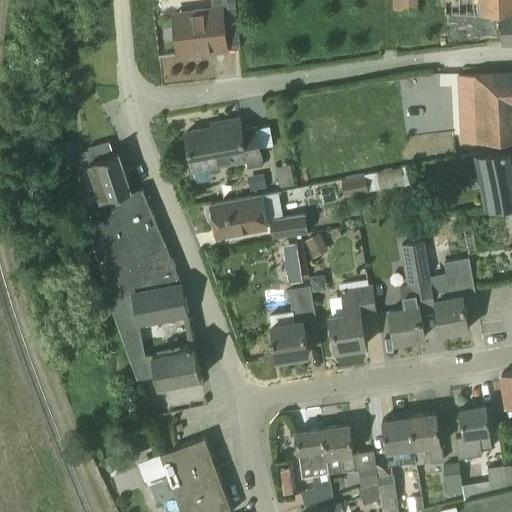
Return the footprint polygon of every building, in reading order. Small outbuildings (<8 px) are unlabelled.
[(503,42),(505,42),(511,41),(511,0),(445,0),(446,14),(501,12),(503,42)] [(222,7),(174,13),(179,55),(227,49),(222,7)] [(511,72),(459,74),(463,143),(511,140),(511,72)] [(332,115),(306,119),(311,149),(337,145),(332,115)] [(247,167),(262,164),(260,147),(256,127),(242,130),(240,118),(222,121),(222,125),(185,132),(192,170),(194,169),(196,182),(213,179),(211,166),(246,160),(247,167)] [(114,155),(111,146),(109,141),(88,147),(88,150),(81,151),(82,165),(88,164),(95,186),(84,198),(87,206),(86,207),(86,209),(143,189),(142,188),(131,191),(119,153),(114,155)] [(511,146),(477,153),(487,209),(511,205),(511,146)] [(367,190),(381,187),(380,183),(384,182),(385,188),(406,184),(406,181),(412,179),(410,166),(364,175),(345,178),(348,194),(367,190)] [(248,176),(250,190),(267,187),(265,173),(248,176)] [(86,209),(100,265),(137,255),(165,243),(143,189),(86,209)] [(268,225),(271,224),(270,217),(283,215),(278,191),(210,203),(216,236),(268,226),(268,225)] [(403,217),(417,215),(415,201),(402,203),(403,217)] [(273,236),(308,232),(305,213),(270,218),(273,236)] [(329,249),(320,232),(305,240),(314,257),(329,249)] [(405,307),(390,310),(396,341),(425,336),(420,309),(436,306),(435,300),(430,274),(429,275),(423,239),(399,244),(407,285),(401,286),(405,307)] [(181,282),(182,282),(165,243),(137,255),(100,265),(107,298),(133,292),(181,282)] [(474,284),(469,256),(444,261),(446,271),(430,274),(435,300),(436,306),(441,333),(469,328),(461,286),(474,284)] [(182,282),(181,282),(133,292),(107,298),(118,327),(188,313),(182,282)] [(346,313),(330,315),(336,349),(365,345),(360,311),(376,309),(372,284),(342,289),(346,313)] [(289,288),(294,321),(271,325),(274,337),(271,338),(272,342),(274,342),(277,359),(308,353),(303,319),(316,317),(311,285),(289,288)] [(158,385),(202,377),(188,313),(118,327),(139,379),(156,375),(158,385)] [(511,371),(501,373),(508,408),(511,407),(511,371)] [(456,436),(459,456),(482,454),(481,449),(492,447),(489,432),(490,432),(486,405),(460,408),(464,435),(456,436)] [(409,415),(416,460),(416,463),(430,461),(443,460),(441,442),(443,442),(441,427),(439,427),(436,411),(409,415)] [(382,419),(388,464),(416,460),(409,415),(382,419)] [(361,487),(379,480),(378,475),(377,475),(374,450),(354,452),(352,443),(350,423),(323,427),(327,457),(329,472),(354,469),(354,470),(358,469),(361,487)] [(302,476),(312,475),(314,486),(300,490),(305,505),(332,495),(329,472),(327,457),(323,427),(296,430),(302,476)] [(230,511),(233,511),(205,436),(186,443),(160,453),(167,472),(168,475),(175,495),(181,511),(230,511)] [(114,454),(106,457),(110,470),(119,466),(114,454)] [(459,462),(443,464),(447,494),(463,492),(459,462)] [(507,488),(504,465),(503,464),(487,467),(491,492),(507,488)] [(281,467),(284,492),(295,490),(292,466),(281,467)] [(378,475),(379,480),(381,498),(383,511),(398,511),(393,473),(378,475)] [(175,495),(168,475),(149,482),(156,502),(175,495)] [(363,503),(372,501),(381,498),(379,480),(361,487),(358,488),(363,503)] [(511,511),(511,487),(507,488),(491,492),(465,499),(467,511),(511,511)] [(421,496),(407,498),(409,510),(423,508),(421,496)] [(344,511),(341,502),(312,511),(344,511)]
